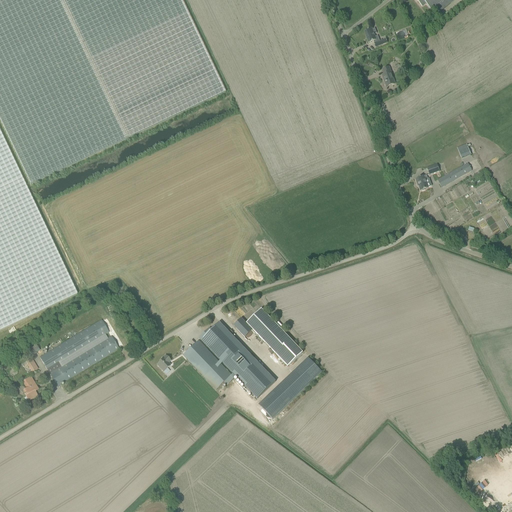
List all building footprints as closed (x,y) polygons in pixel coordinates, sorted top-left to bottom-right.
[(0,0),(0,120),(30,185),(225,93),(181,0),(0,0)] [(416,0),(423,7),(426,5),(431,12),(435,9),(438,13),(454,0),(416,0)] [(380,41),(379,39),(378,36),(375,37),(374,34),(377,34),(375,29),(372,29),(364,32),(368,44),(373,42),(375,48),(387,43),(386,39),(380,41)] [(395,84),(389,68),(382,70),(384,75),(382,76),(386,87),(395,84)] [(0,330),(77,295),(22,179),(0,131),(0,330)] [(470,155),(468,148),(466,145),(457,148),(461,158),(470,155)] [(472,171),(468,164),(437,181),(441,188),(472,171)] [(439,171),(437,165),(427,168),(429,175),(439,171)] [(428,180),(426,176),(416,179),(417,184),(418,184),(421,191),(422,191),(425,190),(425,189),(428,188),(425,180),(428,180)] [(261,309),(246,323),(288,367),(303,352),(280,329),(282,326),(278,322),(276,324),(261,309)] [(40,358),(47,370),(57,386),(119,349),(111,337),(70,362),(70,360),(64,364),(63,362),(60,364),(59,363),(109,333),(101,321),(40,358)] [(276,382),(219,323),(212,330),(210,328),(199,338),(257,400),(276,382)] [(216,390),(232,376),(199,341),(183,356),(216,390)] [(29,349),(33,355),(40,351),(36,344),(29,349)] [(160,369),(164,373),(171,365),(170,364),(172,362),(169,359),(165,356),(162,359),(163,360),(157,365),(160,369)] [(308,358),(264,400),(278,415),(322,373),(308,358)] [(32,359),(25,362),(32,373),(38,369),(32,359)] [(25,390),(23,391),(25,395),(24,395),(25,396),(25,395),(29,401),(33,398),(33,397),(37,395),(35,392),(38,390),(37,388),(35,389),(34,388),(36,387),(31,377),(23,382),(27,389),(25,390)]
